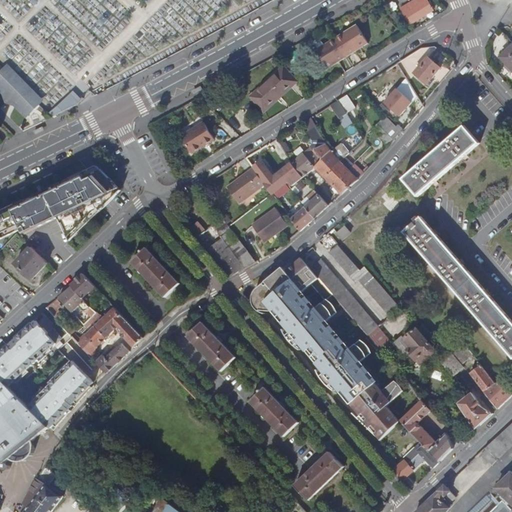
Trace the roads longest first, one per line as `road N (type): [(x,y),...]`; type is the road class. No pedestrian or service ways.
road 1 (residential): [(464,11),(156,197)]
road 2 (residential): [(222,291),(315,231),(475,60)]
road 3 (residential): [(222,291),(407,507)]
road 4 (primary): [(324,0),(115,113)]
road 5 (residential): [(57,439),(179,314),(222,291)]
road 6 (residential): [(156,197),(0,333)]
road 7 (secondary): [(407,507),(511,411)]
road 8 (primary): [(115,113),(0,170)]
